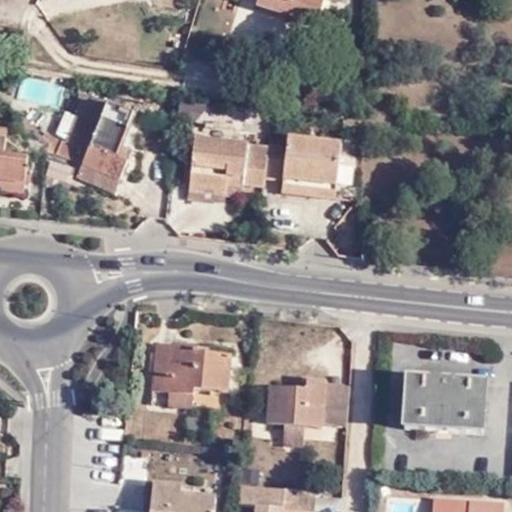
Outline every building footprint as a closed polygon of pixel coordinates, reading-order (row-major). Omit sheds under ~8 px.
[(319,26),(322,15),(274,0),(261,0),(260,8),(319,26)] [(274,0),(322,15),(326,0),(274,0)] [(46,132),(42,137),(51,144),(50,152),(58,156),(83,166),(122,183),(130,164),(135,153),(124,147),(136,116),(110,106),(95,100),(95,102),(84,98),(77,115),(79,116),(74,130),(59,124),(54,137),(46,132)] [(182,106),(180,121),(197,123),(199,108),(182,106)] [(39,130),(23,116),(22,118),(17,124),(31,136),(36,132),(39,130)] [(192,188),(230,191),(230,188),(231,180),(246,181),(245,187),(266,189),(267,180),(280,182),(283,151),(270,150),(271,139),(258,138),(257,151),(256,158),(249,158),(249,150),(198,143),(192,188)] [(0,174),(1,175),(0,183),(0,185),(0,192),(23,195),(28,160),(3,156),(5,142),(0,141),(0,174)] [(313,191),(313,199),(337,202),(342,147),(289,141),(284,188),(313,191)] [(77,170),(52,162),(47,177),(49,178),(46,187),(69,195),(77,170)] [(122,183),(83,166),(78,178),(117,195),(122,183)] [(245,190),(245,187),(246,181),(231,180),(230,188),(245,190)] [(229,200),(230,191),(192,188),(192,195),(229,200)] [(284,195),(313,199),(313,191),(284,188),(284,195)] [(153,392),(193,397),(194,391),(227,394),(230,359),(205,356),(205,350),(157,346),(153,392)] [(306,430),(323,432),(323,427),(325,385),(325,382),(307,381),(306,392),(271,389),(267,427),(287,429),(306,430)] [(405,432),(485,437),(488,388),(408,383),(405,432)] [(325,385),(323,427),(347,428),(350,387),(325,385)] [(193,397),(169,394),(167,408),(192,411),(193,397)] [(306,430),(287,429),(285,450),(304,451),(306,430)] [(226,441),(225,453),(242,456),(243,443),(226,441)] [(238,461),(226,461),(224,473),(237,475),(238,461)] [(315,511),(317,494),(239,486),(237,508),(258,510),(257,511),(315,511)] [(144,511),(152,511),(155,489),(148,488),(144,511)] [(183,492),(155,489),(152,511),(215,511),(217,504),(207,503),(183,501),(183,492)] [(207,494),(183,492),(183,501),(207,503),(207,494)] [(433,511),(470,511),(471,503),(434,500),(433,511)] [(502,511),(503,505),(471,503),(470,511),(502,511)]
